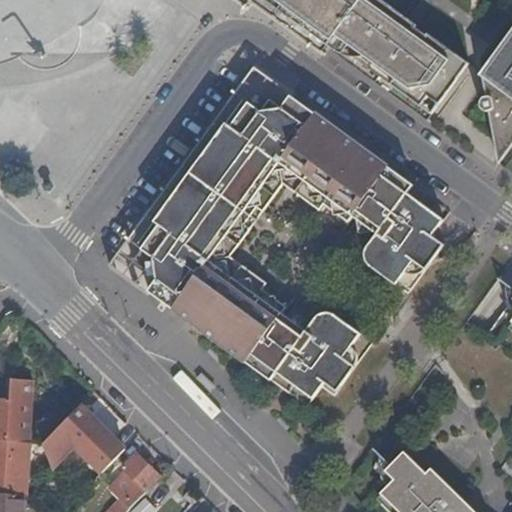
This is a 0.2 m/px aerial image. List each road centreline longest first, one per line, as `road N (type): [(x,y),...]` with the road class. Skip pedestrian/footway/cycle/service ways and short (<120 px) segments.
road 1 (residential): [(37,280),(206,42),(234,29),(283,54),(511,219)]
road 2 (secondary): [(275,511),(37,280)]
